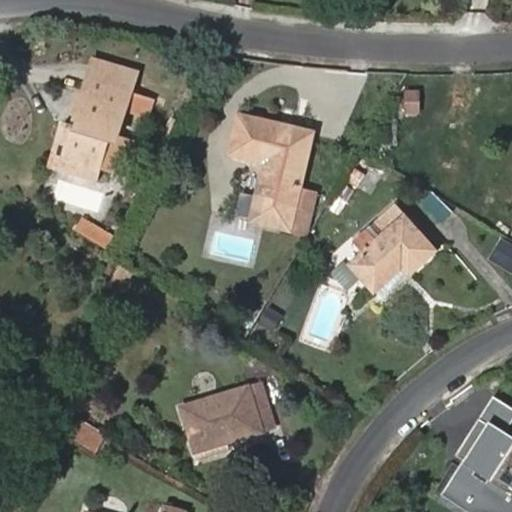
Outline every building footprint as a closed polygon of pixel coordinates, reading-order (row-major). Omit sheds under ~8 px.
[(107,140),(115,142),(124,113),(145,119),(151,102),(130,95),(136,75),(94,61),(76,117),(79,119),(76,129),(66,126),(62,141),(72,144),(66,161),(97,169),(107,140)] [(405,112),(418,112),(418,93),(405,93),(405,112)] [(315,193),(297,189),(310,134),(240,118),(232,153),(266,162),(253,220),(307,231),(315,193)] [(115,142),(107,140),(97,169),(119,176),(128,146),(115,142)] [(53,166),(94,179),(97,169),(66,161),(72,144),(62,141),(53,166)] [(312,231),(321,237),(340,208),(330,201),(312,231)] [(403,267),(409,275),(434,252),(394,207),(366,232),(373,241),(377,245),(352,265),(375,292),(403,267)] [(366,232),(354,243),(361,251),(373,241),(366,232)] [(348,261),(352,265),(377,245),(373,241),(361,251),(348,261)] [(259,326),(273,335),(284,317),(270,308),(259,326)] [(228,443),(274,430),(262,385),(183,409),(193,444),(225,435),(228,443)] [(511,425),(487,411),(480,423),(504,439),(511,425)] [(70,437),(97,454),(107,437),(79,420),(70,437)] [(511,511),(511,444),(504,439),(480,423),(459,456),(481,470),(492,477),(487,484),(471,510),(474,511),(511,511)] [(193,444),(196,452),(228,443),(225,435),(193,444)] [(481,470),(477,477),(487,484),(492,477),(481,470)]
